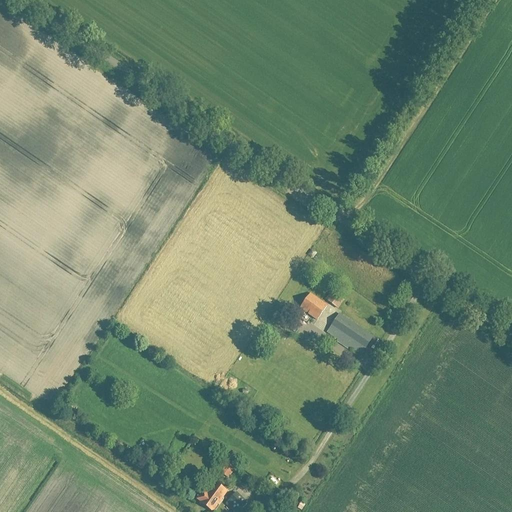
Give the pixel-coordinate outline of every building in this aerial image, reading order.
[(345,300),(332,291),(326,299),(339,308),(345,300)] [(317,320),(328,305),(311,293),(301,308),(317,320)] [(361,354),(374,336),(340,313),(327,332),(339,340),(338,342),(342,344),(341,345),(348,350),(351,347),(361,354)] [(227,492),(215,483),(207,494),(203,491),(197,499),(201,502),(201,503),(212,511),(227,492)] [(238,511),(247,502),(238,494),(228,505),(235,511),(238,511)] [(251,511),(255,509),(247,502),(238,511),(251,511)]
